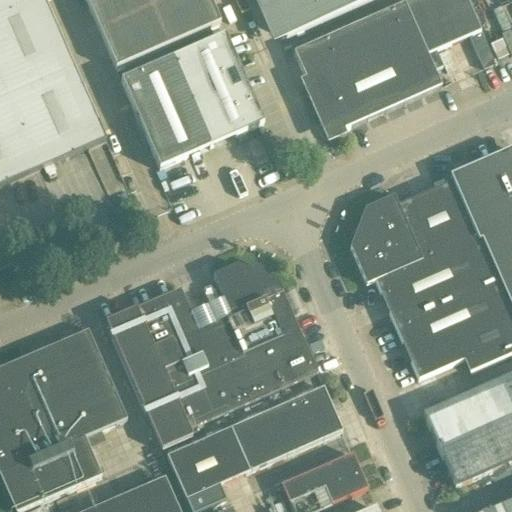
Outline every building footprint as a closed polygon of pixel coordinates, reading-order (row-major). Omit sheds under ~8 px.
[(0,0),(0,191),(105,145),(41,0),(0,0)] [(219,28),(206,0),(83,0),(115,74),(219,28)] [(385,0),(264,0),(284,45),(385,0)] [(424,0),(291,59),(294,65),(328,143),(440,94),(432,77),(441,74),(434,59),(479,39),(461,0),(424,0)] [(171,65),(202,135),(210,153),(262,131),(223,42),(171,65)] [(202,135),(171,65),(119,87),(158,176),(210,153),(202,135)] [(511,314),(511,158),(510,155),(448,182),(451,187),(449,188),(452,193),(474,243),(478,254),(493,288),(500,303),(506,300),(511,314)] [(452,193),(449,188),(397,211),(393,201),(364,214),(349,253),(365,291),(373,287),(474,243),(452,193)] [(478,254),(474,243),(373,287),(375,287),(418,385),(461,366),(467,379),(511,359),(511,314),(506,300),(500,303),(493,288),(478,254)] [(315,380),(274,287),(235,271),(211,282),(229,322),(196,336),(178,296),(104,329),(149,431),(150,430),(161,455),(191,442),(189,436),(315,380)] [(125,426),(86,337),(0,374),(0,477),(15,511),(33,511),(101,483),(88,453),(105,446),(101,436),(125,426)] [(511,511),(511,381),(421,421),(453,495),(511,468),(511,506),(498,511),(511,511)] [(228,435),(167,462),(188,511),(209,511),(225,505),(219,491),(247,479),(341,438),(321,394),(228,435)] [(288,511),(327,511),(366,495),(350,460),(279,492),(288,511)] [(163,511),(152,487),(96,511),(163,511)]
